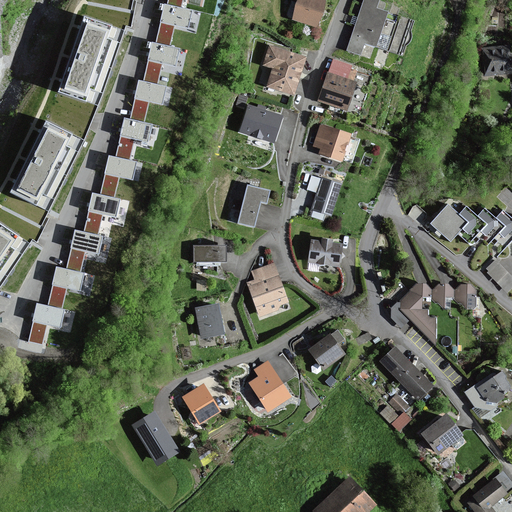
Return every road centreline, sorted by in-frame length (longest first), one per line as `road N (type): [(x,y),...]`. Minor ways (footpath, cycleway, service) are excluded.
road 1 (residential): [(345,0),(304,119),(282,240),(289,268),(314,292),(346,310),(379,313)]
road 2 (unknown): [(207,0),(171,117),(81,330)]
road 3 (residential): [(153,0),(62,223),(8,314)]
road 4 (residential): [(383,203),(466,0)]
road 5 (residential): [(511,468),(379,313)]
road 6 (residential): [(511,307),(383,203)]
